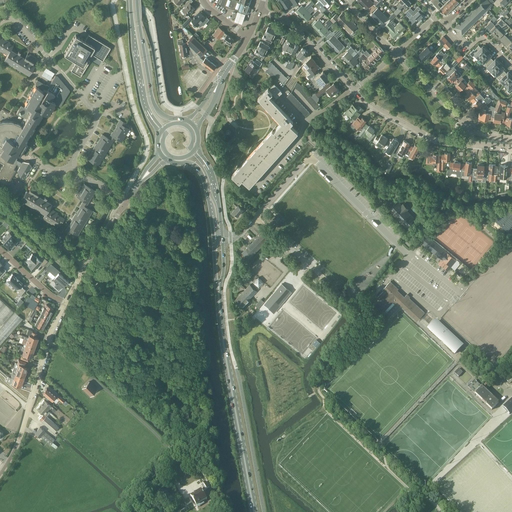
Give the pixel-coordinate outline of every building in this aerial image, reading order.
[(185,12),(184,13),(184,14),(186,16),(187,16),(188,15),(194,8),(190,4),(193,1),(192,0),(188,0),(183,5),(185,7),(183,10),(185,12)] [(246,2),(241,0),(221,0),(220,4),(239,11),(239,10),(248,13),(250,7),(245,6),(246,2)] [(289,0),(285,0),(281,3),(283,6),(284,5),(286,8),(292,4),(289,0)] [(300,17),(311,6),(314,3),(311,0),(304,7),(302,5),(300,7),(299,6),(296,9),(297,10),(296,11),(299,13),(298,14),(300,17)] [(323,7),(328,2),(329,0),(318,0),(315,4),(319,8),(321,11),(323,12),(326,9),(323,7)] [(358,0),(360,1),(359,2),(363,6),(364,5),(367,8),(373,2),(370,0),(358,0)] [(409,0),(406,0),(398,8),(393,12),(395,14),(404,5),(406,8),(412,2),(409,0)] [(438,0),(431,0),(431,1),(439,9),(441,7),(438,4),(440,2),(438,0)] [(445,3),(443,5),(449,11),(452,8),(445,1),(444,0),(442,0),(442,1),(445,3)] [(492,5),(487,0),(480,0),(479,0),(478,0),(475,3),(476,4),(473,7),(473,6),(471,8),(472,8),(469,11),(468,10),(467,12),(467,13),(465,15),(464,14),(460,18),(461,19),(459,21),(458,20),(456,22),(457,23),(454,26),(462,34),(492,5)] [(443,5),(441,7),(439,9),(442,12),(443,11),(446,14),(449,11),(443,5)] [(311,6),(300,17),(302,19),(303,18),(306,21),(307,20),(307,21),(310,19),(309,18),(311,15),(309,13),(314,9),(311,6)] [(422,15),(424,13),(418,6),(413,11),(410,8),(408,10),(409,12),(413,15),(419,22),(422,20),(421,19),(424,16),(422,15)] [(379,21),(382,24),(388,18),(378,8),(372,14),(375,16),(374,17),(378,22),(379,21)] [(409,12),(408,10),(407,10),(404,13),(409,18),(408,20),(413,26),(416,23),(417,24),(419,22),(413,15),(409,12)] [(205,18),(206,18),(199,11),(192,19),(190,17),(182,24),(185,27),(191,20),(194,23),(193,24),(193,25),(193,26),(194,27),(195,27),(196,27),(197,26),(198,25),(199,26),(200,26),(201,26),(207,20),(205,18)] [(245,14),(238,11),(234,21),(242,24),(245,14)] [(338,16),(336,13),(330,20),(333,23),(336,19),(350,33),(356,27),(342,13),(338,16)] [(494,34),(506,22),(501,18),(495,25),(491,21),(486,26),(489,29),(489,30),(489,31),(490,31),(491,31),(492,32),(491,32),(493,34),(494,34)] [(314,29),(316,31),(323,25),(318,19),(316,22),(315,21),(312,23),(313,24),(312,25),(315,28),(314,29)] [(323,25),(316,31),(319,33),(320,33),(322,35),(323,35),(324,35),(326,33),(325,32),(328,30),(327,29),(333,23),(329,19),(323,25)] [(391,24),(389,22),(386,25),(391,30),(389,32),(395,38),(397,35),(398,36),(401,34),(391,24)] [(393,22),(391,24),(401,34),(403,32),(402,31),(405,28),(399,22),(398,24),(396,22),(395,24),(393,22)] [(499,40),(502,42),(507,37),(503,33),(510,26),(506,22),(494,34),(494,35),(496,37),(496,36),(497,37),(497,38),(498,39),(499,40)] [(268,26),(265,32),(274,36),(276,32),(280,34),(282,31),(275,27),(274,29),(268,26)] [(223,40),(230,45),(234,39),(227,34),(224,32),(225,31),(219,27),(214,34),(220,38),(223,34),(224,35),(226,37),(223,40)] [(344,47),(336,38),(338,35),(336,33),(334,31),(333,30),(327,36),(330,38),(327,41),(330,43),(329,44),(333,49),(334,48),(337,51),(340,48),(341,50),(344,47)] [(274,36),(265,32),(262,37),(268,40),(268,41),(271,43),(274,36)] [(103,61),(110,48),(88,35),(85,41),(75,35),(64,54),(76,61),(71,71),(80,77),(90,61),(87,59),(90,53),(103,61)] [(187,41),(188,42),(202,55),(207,49),(193,35),(187,41)] [(510,50),(511,48),(511,40),(511,41),(507,37),(502,42),(505,45),(505,46),(506,47),(507,48),(508,48),(510,50)] [(18,51),(17,53),(11,50),(13,46),(9,44),(10,42),(5,39),(4,41),(0,38),(0,50),(7,55),(4,60),(29,75),(34,66),(32,64),(33,62),(34,63),(37,58),(30,54),(28,57),(26,56),(24,58),(19,55),(20,52),(18,51)] [(282,47),(288,51),(293,42),(287,39),(284,45),(283,44),(282,47)] [(191,56),(194,54),(188,43),(187,42),(186,42),(183,43),(183,40),(178,40),(178,44),(180,44),(182,55),(190,54),(191,56)] [(260,41),(257,46),(266,51),(270,45),(267,43),(266,44),(260,41)] [(204,60),(200,57),(202,55),(188,42),(188,43),(194,54),(197,59),(201,63),(205,66),(206,65),(213,70),(216,66),(206,58),(204,60)] [(293,42),(288,51),(295,54),(296,51),(295,51),(298,45),(293,42)] [(474,55),(478,59),(488,49),(485,47),(484,47),(482,46),(481,47),(479,45),(474,50),(474,49),(469,53),(473,56),(474,55)] [(266,51),(257,46),(255,52),(260,55),(260,56),(264,58),(267,51),(266,51)] [(355,54),(357,53),(355,51),(354,50),(351,46),(347,50),(348,51),(342,57),(345,59),(344,60),(346,63),(353,56),(355,54)] [(366,50),(363,53),(373,64),(376,62),(375,61),(382,55),(382,54),(385,52),(380,46),(377,49),(376,49),(370,55),(366,50)] [(424,59),(432,51),(427,46),(419,54),(424,59)] [(296,55),(302,59),(308,52),(302,48),(299,53),(298,52),(296,55)] [(483,63),(485,65),(491,58),(489,56),(491,55),(490,53),(490,52),(488,49),(478,59),(482,63),(483,63)] [(353,56),(346,63),(349,65),(349,64),(352,67),(358,61),(356,59),(360,55),(360,50),(357,53),(355,54),(353,56)] [(373,64),(363,53),(361,51),(360,52),(360,56),(360,57),(364,61),(362,63),(364,65),(363,67),(365,69),(367,67),(367,68),(370,66),(371,67),(373,64)] [(443,60),(448,55),(445,52),(444,53),(441,51),(439,52),(431,60),(435,65),(436,64),(437,66),(444,60),(443,60)] [(304,65),(307,68),(315,62),(311,57),(306,61),(307,62),(304,65)] [(486,67),(491,72),(500,62),(498,59),(497,60),(495,59),(493,60),(491,58),(485,65),(487,67),(486,67)] [(260,66),(262,63),(257,59),(254,62),(252,60),(245,70),(252,75),(259,65),(260,66)] [(444,72),(446,74),(453,67),(458,62),(455,60),(449,66),(444,60),(437,66),(439,67),(438,68),(443,73),(444,72)] [(307,76),(309,78),(315,74),(318,71),(316,69),(319,66),(315,62),(307,68),(311,73),(307,76)] [(495,76),(497,78),(504,71),(502,69),(504,67),(502,66),(503,65),(500,62),(491,72),(495,76)] [(454,83),(461,76),(462,76),(459,73),(458,74),(455,71),(456,70),(453,67),(446,74),(448,77),(447,77),(452,82),(452,81),(454,83)] [(499,80),(504,84),(511,75),(511,73),(510,72),(510,73),(508,71),(506,73),(504,71),(497,78),(500,80),(499,80)] [(281,72),(276,77),(282,82),(286,77),(281,72)] [(317,79),(318,81),(325,75),(323,72),(317,76),(315,74),(309,78),(312,82),(313,82),(317,79)] [(55,76),(49,88),(54,91),(58,94),(54,102),(55,102),(54,103),(60,106),(69,91),(70,90),(69,90),(57,76),(56,75),(55,76)] [(329,79),(325,75),(318,81),(317,79),(313,82),(318,87),(321,84),(321,85),(329,79)] [(465,86),(467,89),(474,82),(473,81),(472,82),(470,80),(467,83),(461,76),(454,83),(456,84),(455,85),(460,90),(465,86)] [(54,91),(49,88),(45,86),(46,85),(37,80),(35,83),(38,85),(37,87),(36,86),(25,104),(26,105),(24,107),(23,107),(20,107),(16,113),(24,118),(25,117),(26,116),(28,117),(23,127),(20,125),(13,122),(5,122),(0,122),(0,161),(4,164),(0,171),(0,180),(3,183),(4,184),(5,184),(6,184),(6,183),(7,183),(9,179),(10,179),(15,170),(14,169),(16,164),(20,166),(17,170),(20,176),(26,176),(28,173),(33,176),(30,179),(33,181),(39,171),(36,169),(35,172),(30,169),(31,167),(29,162),(23,162),(22,163),(14,158),(17,154),(19,155),(27,142),(25,141),(43,112),(47,115),(49,111),(51,112),(54,107),(53,106),(54,103),(55,102),(54,102),(58,94),(54,91)] [(470,99),(472,101),(476,97),(479,94),(480,93),(474,86),(476,84),(475,82),(474,83),(474,82),(467,89),(465,91),(468,94),(466,96),(470,100),(470,99)] [(328,83),(315,94),(317,96),(326,89),(331,96),(339,90),(333,83),(330,86),(328,83)] [(242,179),(250,186),(298,131),(295,129),(297,125),(293,122),(269,96),(272,93),(276,97),(282,92),(274,84),(269,89),(268,88),(256,99),(279,124),(274,131),(272,130),(232,175),(239,182),(242,179)] [(479,107),(481,109),(486,105),(491,100),(489,97),(486,97),(484,99),(479,94),(476,97),(472,101),(474,103),(473,104),(478,108),(479,107)] [(494,107),(491,119),(493,120),(493,122),(500,123),(500,122),(503,122),(505,112),(502,112),(501,114),(498,113),(499,112),(501,105),(505,107),(507,101),(499,98),(495,107),(494,107)] [(511,117),(509,117),(510,112),(511,112),(511,108),(511,105),(510,104),(508,103),(507,106),(503,123),(507,124),(511,125),(511,117)] [(351,115),(355,119),(358,117),(357,116),(363,109),(358,106),(357,108),(352,104),(345,112),(350,116),(351,115)] [(488,119),(491,119),(494,107),(491,105),(489,108),(486,105),(481,109),(480,110),(478,118),(488,120),(488,119)] [(359,129),(361,131),(366,125),(364,123),(366,121),(362,117),(360,119),(358,117),(355,119),(351,125),(351,127),(352,128),(354,128),(355,126),(359,129)] [(122,141),(129,129),(124,126),(126,123),(120,120),(116,126),(117,127),(114,133),(112,132),(108,138),(102,134),(100,137),(102,138),(98,145),(96,144),(93,149),(94,150),(90,157),(89,156),(87,159),(98,165),(115,137),(122,141)] [(366,125),(361,131),(358,135),(356,133),(354,136),(356,137),(357,136),(358,137),(359,137),(360,135),(361,136),(365,132),(366,133),(369,136),(367,138),(370,141),(375,134),(372,132),(374,130),(369,126),(368,126),(366,125)] [(376,143),(384,148),(389,141),(387,139),(387,138),(382,135),(379,138),(376,136),(373,141),(376,143)] [(398,143),(391,140),(385,150),(392,154),(398,143)] [(405,153),(406,150),(408,147),(410,148),(411,146),(408,144),(409,143),(404,141),(402,143),(400,142),(394,155),(394,156),(396,157),(398,155),(402,157),(404,153),(405,153)] [(418,157),(421,151),(418,149),(419,147),(415,144),(413,147),(411,146),(410,148),(408,147),(406,150),(405,153),(409,155),(414,158),(415,155),(418,157)] [(442,154),(441,155),(441,169),(444,169),(445,160),(449,161),(450,153),(445,152),(444,154),(442,154)] [(441,169),(441,155),(439,155),(439,154),(433,154),(433,156),(430,156),(427,156),(427,161),(426,161),(426,163),(430,163),(430,162),(433,162),(433,164),(437,164),(437,171),(440,171),(440,169),(441,169)] [(461,177),(461,174),(463,164),(460,164),(460,163),(454,162),(454,163),(450,162),(450,167),(449,169),(448,169),(447,174),(450,175),(451,173),(456,173),(457,176),(461,177)] [(473,178),(474,168),(471,167),(471,162),(466,162),(466,165),(463,164),(461,174),(469,176),(468,181),(472,182),(473,178)] [(489,167),(487,167),(486,180),(497,181),(497,175),(494,174),(494,173),(497,174),(498,166),(495,166),(495,164),(490,164),(489,167)] [(506,165),(505,165),(501,164),(500,178),(508,179),(509,179),(510,168),(508,168),(507,168),(507,167),(507,165),(506,165)] [(474,168),(473,178),(476,179),(477,176),(482,176),(482,182),(485,182),(486,180),(487,167),(484,166),(477,165),(477,168),(474,168)] [(85,207),(95,191),(84,184),(82,187),(84,188),(80,195),(78,194),(77,196),(83,201),(79,207),(81,208),(77,215),(76,214),(72,219),(74,220),(70,226),(68,225),(65,231),(69,234),(71,231),(77,235),(92,211),(85,207)] [(45,196),(43,199),(37,195),(40,191),(38,190),(38,189),(31,185),(29,189),(30,189),(28,191),(26,190),(21,199),(45,214),(42,218),(55,226),(57,222),(61,224),(64,219),(57,214),(58,213),(52,210),(51,211),(48,209),(51,204),(45,200),(47,197),(45,196)] [(238,216),(243,209),(238,205),(240,203),(236,199),(234,201),(232,203),(236,207),(232,211),(232,212),(231,213),(234,216),(236,214),(238,216)] [(408,209),(403,204),(401,205),(397,201),(389,209),(405,226),(414,218),(406,210),(408,209)] [(511,212),(506,207),(497,217),(497,221),(505,228),(509,227),(511,224),(511,212)] [(270,224),(275,228),(282,220),(278,216),(270,224)] [(248,260),(270,237),(263,231),(241,253),(248,260)] [(11,235),(3,243),(9,248),(12,246),(12,247),(15,243),(14,243),(15,242),(17,244),(16,244),(21,248),(26,242),(19,234),(15,238),(11,235)] [(427,237),(422,244),(442,260),(439,264),(448,271),(456,260),(427,237)] [(32,254),(27,259),(31,262),(28,265),(34,271),(34,270),(40,264),(43,266),(48,261),(42,255),(39,259),(36,256),(36,257),(35,257),(32,254)] [(45,270),(48,273),(49,271),(55,276),(53,278),(57,281),(56,283),(55,284),(54,286),(59,290),(62,286),(63,286),(66,283),(68,281),(67,280),(66,279),(67,278),(64,275),(63,277),(60,274),(61,272),(51,263),(45,270)] [(6,280),(7,280),(16,289),(17,290),(19,291),(18,292),(20,295),(25,290),(22,287),(21,289),(19,287),(22,283),(19,280),(16,277),(12,274),(6,280)] [(399,302),(418,319),(424,312),(406,295),(403,298),(396,291),(398,289),(394,285),(390,281),(388,283),(384,289),(385,290),(377,298),(378,298),(373,302),(376,305),(383,311),(392,301),(395,304),(397,302),(398,303),(399,302)] [(281,282),(256,313),(269,324),(295,293),(281,282)] [(250,284),(242,292),(249,299),(257,291),(250,284)] [(249,299),(242,292),(235,300),(241,307),(249,299)] [(37,302),(28,296),(24,303),(33,309),(38,302),(38,303),(38,302),(37,302)] [(52,311),(51,311),(53,308),(46,304),(44,307),(41,311),(41,312),(50,316),(52,311)] [(0,328),(0,344),(23,319),(15,312),(0,328)] [(41,312),(39,316),(47,320),(50,316),(41,312)] [(34,319),(37,320),(45,324),(47,320),(39,316),(38,319),(35,317),(34,319)] [(37,320),(35,324),(43,329),(45,324),(37,320)] [(461,347),(435,323),(428,331),(454,355),(461,347)] [(36,342),(38,338),(35,337),(37,333),(32,331),(33,330),(28,329),(27,334),(29,335),(28,337),(22,335),(21,338),(23,338),(36,342)] [(21,343),(25,344),(26,344),(34,347),(36,342),(23,338),(21,343)] [(33,352),(18,347),(16,347),(15,348),(17,349),(17,350),(23,352),(22,354),(31,357),(33,352)] [(15,363),(13,367),(25,372),(27,367),(25,366),(26,362),(18,359),(17,363),(15,363)] [(12,372),(15,374),(15,373),(24,377),(25,372),(13,367),(12,372)] [(22,381),(13,378),(11,378),(11,377),(9,383),(21,387),(22,383),(21,383),(22,381)] [(499,403),(493,397),(475,380),(468,388),(492,410),(499,403)] [(83,388),(91,395),(97,389),(89,382),(83,388)] [(54,398),(56,396),(46,388),(42,392),(47,397),(46,398),(50,402),(52,400),(49,397),(51,395),(54,398)] [(511,412),(511,398),(503,407),(509,414),(511,412)] [(44,400),(40,404),(47,410),(49,408),(50,408),(52,406),(51,406),(44,400)] [(47,410),(40,404),(37,408),(43,414),(39,419),(54,432),(57,434),(61,429),(59,427),(46,416),(49,412),(47,410)] [(36,431),(35,433),(40,438),(41,437),(40,437),(45,431),(40,427),(36,431)] [(40,437),(41,437),(50,445),(55,439),(45,431),(40,437)] [(200,485),(204,491),(209,488),(206,482),(200,485)] [(174,498),(161,486),(156,491),(170,503),(174,498)] [(191,497),(196,505),(207,499),(201,491),(191,497)]
